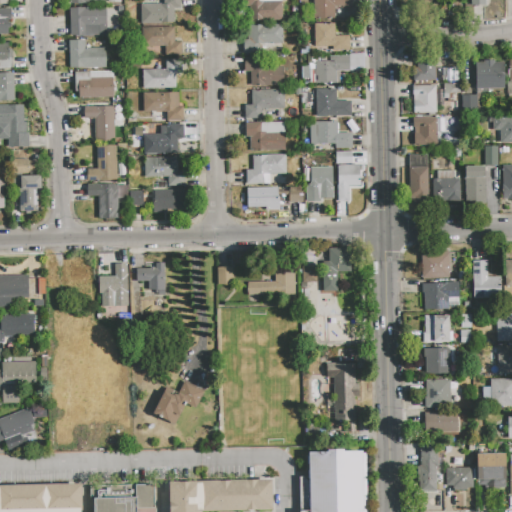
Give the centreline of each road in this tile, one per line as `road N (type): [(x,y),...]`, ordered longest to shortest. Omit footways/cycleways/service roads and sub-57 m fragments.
road 1 (residential): [(0,242),(511,231)]
road 2 (tertiary): [(389,511),(379,0)]
road 3 (residential): [(63,241),(59,121),(40,62),(38,0)]
road 4 (residential): [(221,237),(212,0)]
road 5 (residential): [(380,37),(511,31)]
